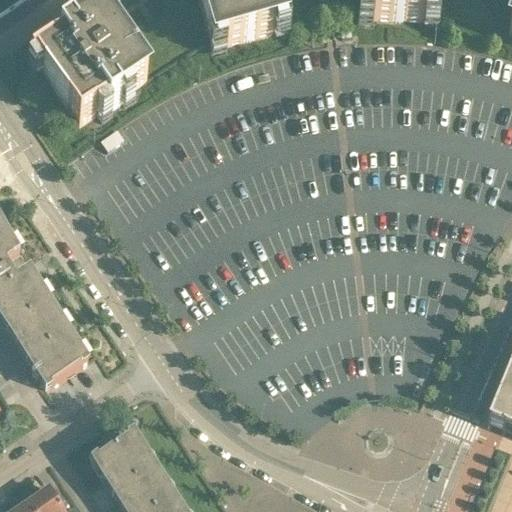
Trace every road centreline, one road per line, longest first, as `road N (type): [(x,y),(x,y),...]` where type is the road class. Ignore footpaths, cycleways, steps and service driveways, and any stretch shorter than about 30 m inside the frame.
road 1 (unclassified): [(161,365),(0,124)]
road 2 (unclassified): [(374,511),(299,481),(230,438),(161,365)]
road 3 (tertiary): [(511,307),(422,511)]
road 4 (residential): [(0,474),(161,365)]
